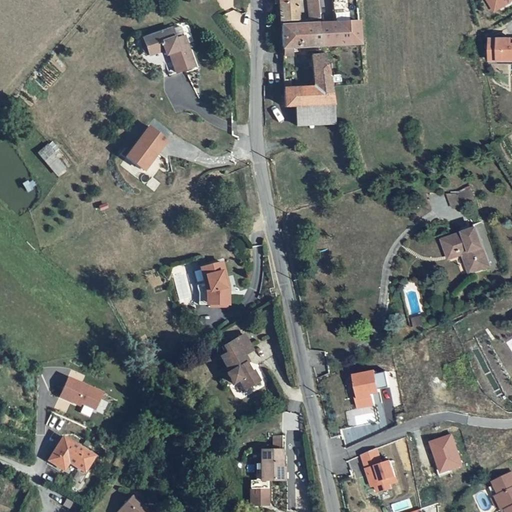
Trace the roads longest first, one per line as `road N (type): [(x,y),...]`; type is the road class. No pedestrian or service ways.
road 1 (tertiary): [(257,0),(259,155),(334,511)]
road 2 (unknown): [(303,369),(372,351),(400,247),(443,212)]
road 3 (unknown): [(322,457),(442,418),(511,422)]
